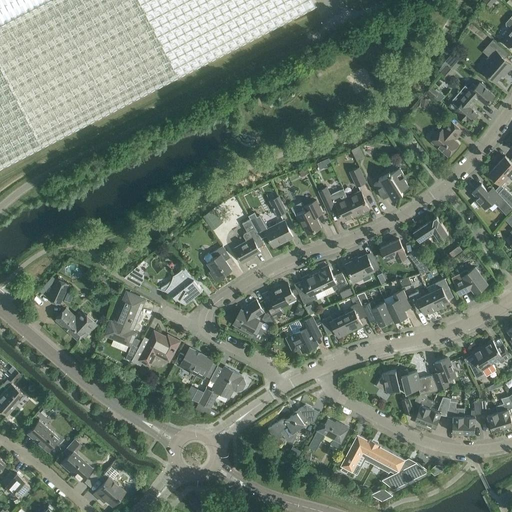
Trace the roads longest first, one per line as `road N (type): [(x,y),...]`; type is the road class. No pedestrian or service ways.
road 1 (unclassified): [(0,208),(80,152),(390,0)]
road 2 (residential): [(204,321),(222,297),(274,266),(409,211),(468,162),(511,104)]
road 3 (secondary): [(176,443),(113,405),(0,309)]
road 4 (residential): [(315,371),(337,398),(424,443),(470,450),(511,442)]
road 5 (unclassified): [(315,371),(455,329),(511,297)]
road 6 (secondary): [(335,511),(284,500),(210,461)]
